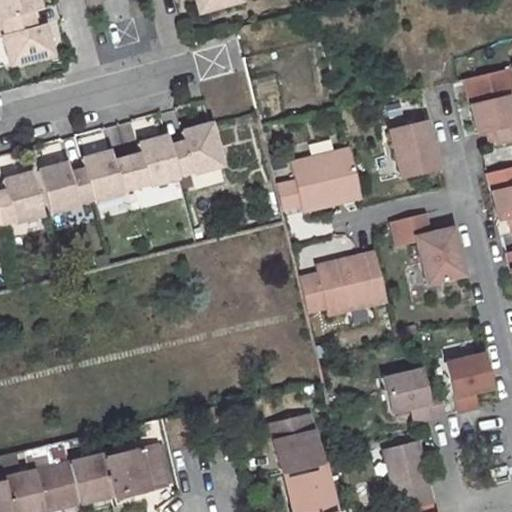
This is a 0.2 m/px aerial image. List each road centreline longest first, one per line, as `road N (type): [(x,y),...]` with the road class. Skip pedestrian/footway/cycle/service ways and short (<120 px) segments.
road 1 (residential): [(511,380),(438,105)]
road 2 (residential): [(0,121),(199,66)]
road 3 (residential): [(511,418),(442,436),(462,511)]
road 4 (unknown): [(343,221),(462,195)]
